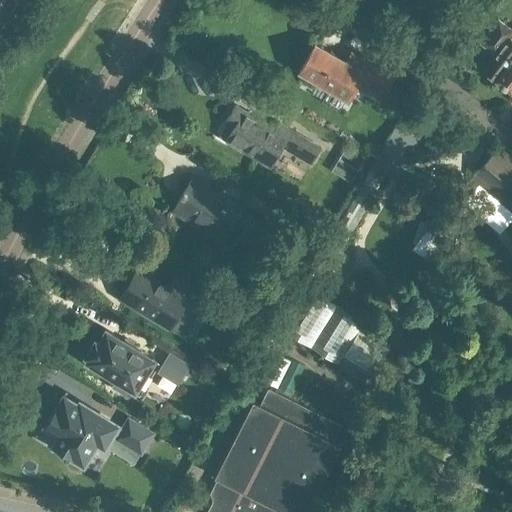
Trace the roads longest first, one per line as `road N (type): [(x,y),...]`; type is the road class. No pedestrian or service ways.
road 1 (residential): [(0,260),(159,0)]
road 2 (residential): [(511,136),(314,0)]
